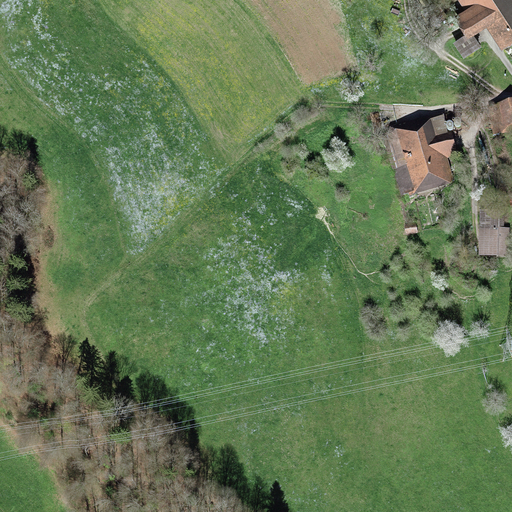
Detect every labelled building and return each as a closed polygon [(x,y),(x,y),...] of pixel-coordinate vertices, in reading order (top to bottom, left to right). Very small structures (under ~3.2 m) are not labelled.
[(511,32),(511,0),(462,0),(466,6),(464,7),(466,9),(456,15),(466,32),(454,40),(461,53),(477,44),(469,30),(489,18),(502,39),(511,32)] [(511,130),(511,106),(505,108),(504,105),(495,107),(502,133),(511,130)] [(419,127),(417,119),(389,125),(391,133),(386,135),(395,168),(399,167),(404,187),(442,178),(436,153),(453,149),(449,134),(433,138),(430,125),(419,127)] [(496,215),(480,215),(478,256),(503,257),(504,239),(500,239),(501,232),(495,232),(496,215)] [(412,232),(411,225),(402,227),(404,234),(412,232)]
